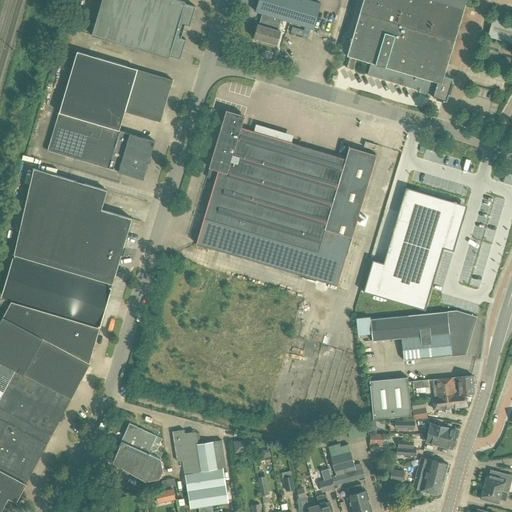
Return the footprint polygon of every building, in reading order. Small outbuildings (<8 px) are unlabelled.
[(101,0),(91,35),(169,58),(169,56),(180,59),(185,39),(180,38),(184,24),(189,26),(195,6),(184,3),(185,1),(180,0),(101,0)] [(254,38),(256,39),(255,42),(267,45),(268,43),(277,45),(281,32),(278,31),(281,19),(313,29),(321,4),(307,0),(259,0),(256,12),(263,14),(260,26),(258,25),(254,38)] [(364,0),(363,0),(347,55),(350,56),(357,58),(371,62),(367,75),(434,95),(433,97),(447,101),(453,79),(443,76),(454,40),(411,27),(414,15),(364,0)] [(364,0),(414,15),(411,27),(454,40),(466,0),(364,0)] [(487,36),(511,43),(511,23),(493,18),(487,36)] [(62,104),(122,121),(125,112),(160,122),(173,80),(77,52),(62,104)] [(350,56),(347,68),(353,70),(357,58),(350,56)] [(122,121),(62,104),(48,151),(143,179),(155,141),(119,130),(122,121)] [(196,243),(337,285),(376,155),(349,147),(346,159),(240,127),(244,115),(223,109),(206,166),(218,170),(196,243)] [(363,147),(375,150),(377,145),(365,142),(363,147)] [(16,257),(110,285),(111,283),(113,284),(132,219),(101,210),(107,190),(34,169),(14,255),(16,255),(16,257)] [(467,202),(406,184),(383,262),(373,259),(364,291),(425,309),(428,299),(443,248),(452,251),(467,202)] [(110,285),(16,257),(15,259),(13,258),(2,297),(12,300),(100,326),(112,287),(110,287),(110,285)] [(207,305),(211,294),(205,292),(201,303),(207,305)] [(0,361),(0,406),(53,435),(60,420),(62,421),(66,414),(64,413),(90,363),(100,326),(12,300),(0,323),(0,361)] [(356,318),(358,335),(372,333),(373,341),(401,338),(404,360),(465,354),(477,316),(457,310),(370,319),(370,317),(356,318)] [(456,377),(457,386),(473,384),(472,375),(456,377)] [(407,376),(369,380),(373,418),(411,414),(407,376)] [(457,386),(456,377),(433,379),(435,398),(432,399),(433,409),(453,407),(452,397),(452,395),(457,394),(458,394),(457,386)] [(473,393),(473,384),(457,386),(458,394),(465,394),(473,393)] [(452,397),(453,407),(466,406),(465,394),(458,394),(457,394),(452,395),(452,397)] [(26,484),(53,435),(0,406),(0,511),(1,511),(9,498),(17,502),(27,484),(26,484)] [(413,410),(414,420),(427,417),(425,408),(413,410)] [(395,421),(395,428),(414,429),(414,421),(412,421),(395,421)] [(338,426),(339,435),(348,434),(349,438),(366,437),(363,422),(338,426)] [(129,423),(122,441),(149,453),(157,436),(129,423)] [(436,434),(454,439),(456,431),(431,423),(428,433),(436,435),(436,434)] [(199,450),(198,443),(196,431),(185,433),(185,429),(173,431),(177,454),(199,450)] [(312,431),(316,448),(325,446),(321,429),(312,431)] [(369,444),(382,445),(383,433),(370,433),(369,444)] [(436,435),(428,433),(425,442),(451,449),(454,439),(436,434),(436,435)] [(222,439),(214,441),(216,456),(221,455),(225,455),(222,439)] [(233,443),(235,453),(247,451),(246,442),(249,442),(249,440),(233,443)] [(397,447),(413,448),(414,440),(398,440),(397,447)] [(122,441),(112,463),(145,481),(158,479),(162,470),(160,458),(149,453),(122,441)] [(201,459),(216,456),(214,441),(198,443),(199,450),(201,459)] [(331,457),(343,454),(341,446),(340,443),(329,446),(331,457)] [(343,454),(351,452),(349,444),(341,446),(343,454)] [(413,448),(397,447),(396,447),(396,454),(415,456),(416,448),(413,448)] [(221,455),(216,456),(201,459),(199,450),(177,454),(178,461),(182,460),(185,476),(223,470),(221,455)] [(271,457),(269,450),(260,452),(261,459),(271,457)] [(349,467),(354,466),(351,452),(343,454),(331,457),(335,471),(343,469),(349,467)] [(417,467),(445,474),(448,464),(420,457),(417,467)] [(354,466),(349,467),(352,480),(358,479),(354,466)] [(346,482),(352,480),(349,467),(343,469),(346,482)] [(445,474),(417,467),(415,477),(408,475),(406,482),(413,484),(412,488),(421,490),(420,491),(436,495),(440,493),(445,474)] [(223,470),(185,476),(187,491),(225,485),(223,470)] [(404,471),(391,470),(389,481),(402,482),(404,472),(404,471)] [(484,486),(501,491),(507,492),(509,485),(503,483),(505,474),(489,470),(488,474),(484,486)] [(258,478),(261,496),(269,494),(267,484),(265,476),(258,478)] [(292,476),(283,478),(281,478),(283,484),(284,484),(286,491),(294,490),(292,476)] [(334,488),(331,479),(325,480),(319,482),(322,492),(334,488)] [(225,485),(187,491),(190,508),(199,507),(199,511),(213,511),(212,505),(228,502),(225,485)] [(355,491),(360,511),(371,511),(365,490),(363,490),(362,485),(354,488),(355,491)] [(501,491),(484,486),(481,498),(498,503),(499,499),(505,500),(507,494),(500,492),(501,491)] [(299,498),(305,497),(303,487),(297,489),(299,498)] [(94,493),(102,498),(105,494),(97,488),(94,493)] [(360,511),(355,491),(354,488),(346,490),(347,495),(351,511),(360,511)] [(164,491),(166,501),(175,499),(172,489),(164,491)] [(319,505),(321,511),(332,511),(330,502),(328,502),(326,496),(323,494),(317,496),(319,505)] [(309,509),(308,508),(305,497),(299,498),(297,499),(299,511),(301,511),(309,509)]
